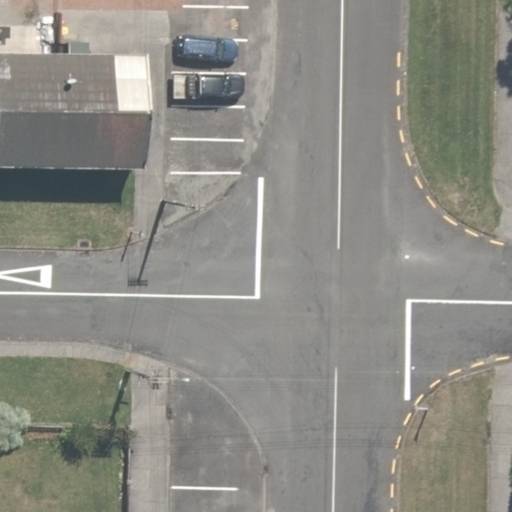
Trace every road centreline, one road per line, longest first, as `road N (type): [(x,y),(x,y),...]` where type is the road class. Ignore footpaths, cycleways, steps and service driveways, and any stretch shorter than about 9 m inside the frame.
road 1 (residential): [(340,295),(0,290)]
road 2 (residential): [(340,295),(347,0)]
road 3 (residential): [(336,511),(340,295)]
road 4 (residential): [(511,298),(340,295)]
